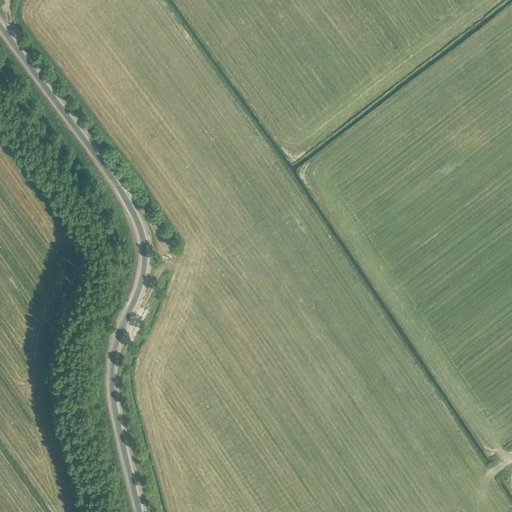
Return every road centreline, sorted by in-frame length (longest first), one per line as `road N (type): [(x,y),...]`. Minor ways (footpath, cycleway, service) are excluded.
road 1 (unclassified): [(138,511),(109,380),(114,336),(140,274),(136,230),(110,177),(0,26)]
road 2 (track): [(114,336),(173,251),(110,177)]
